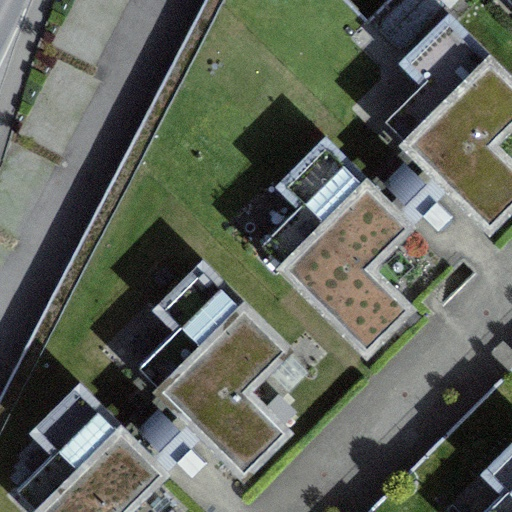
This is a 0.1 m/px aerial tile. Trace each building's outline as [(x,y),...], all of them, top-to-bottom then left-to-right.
[(406,145),(437,176),(446,185),(489,228),(511,205),(511,166),(490,145),(511,123),(511,84),(448,21),(406,63),(447,104),(406,145)] [(433,199),(446,185),(437,176),(397,216),(325,144),(283,186),(324,227),(283,268),(366,351),(409,309),(367,268),(408,227),(406,225),(420,212),(437,229),(450,216),(433,199)] [(160,391),(192,422),(201,431),(243,474),(285,432),(244,391),(285,350),(202,267),(160,309),(201,350),(160,391)] [(187,445),(201,431),(192,422),(151,462),(79,390),(37,432),(78,473),(39,511),(122,511),(162,473),(160,471),(174,458),(191,476),(198,469),(204,463),(187,445)] [(511,511),(511,452),(490,475),(511,496),(511,511)]
